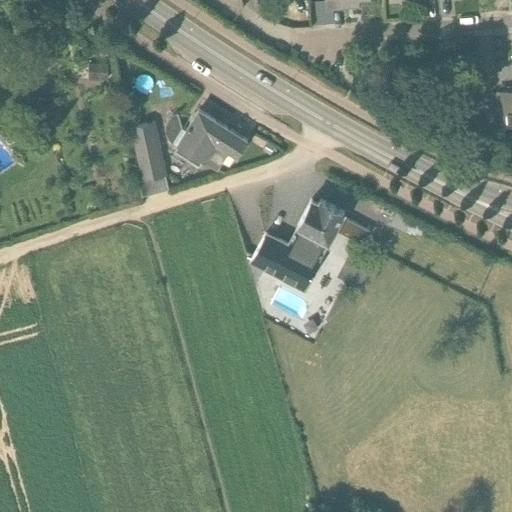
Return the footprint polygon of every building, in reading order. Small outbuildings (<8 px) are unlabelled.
[(324,0),(326,10),(360,7),(358,0),(324,0)] [(89,79),(107,79),(107,64),(89,64),(89,79)] [(511,89),(498,91),(500,126),(511,124),(511,89)] [(216,142),(225,126),(199,110),(186,130),(182,128),(178,114),(176,115),(172,118),(171,119),(169,121),(168,124),(167,126),(167,128),(167,130),(167,132),(168,134),(169,136),(170,138),(171,140),(174,142),(177,144),(203,161),(215,141),(216,142)] [(155,123),(147,125),(131,128),(137,155),(142,181),(165,176),(167,176),(155,123)] [(215,141),(203,161),(217,169),(228,150),(238,156),(248,140),(225,126),(216,142),(215,141)] [(262,151),(269,156),(274,148),(267,143),(262,151)] [(265,236),(252,260),(304,288),(335,230),(362,245),(370,231),(342,217),(345,212),(321,199),(319,203),(311,199),(297,226),(286,246),(265,236)] [(424,229),(410,222),(407,230),(420,236),(424,229)]
